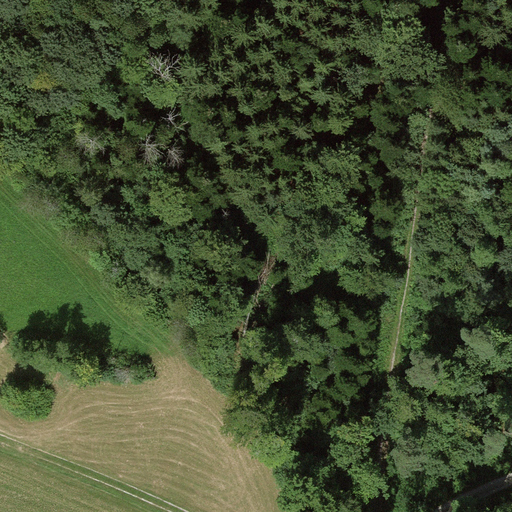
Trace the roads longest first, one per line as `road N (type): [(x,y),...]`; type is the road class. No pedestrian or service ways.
road 1 (track): [(452,0),(381,511)]
road 2 (track): [(365,511),(317,372),(305,188)]
road 3 (track): [(0,437),(179,511)]
